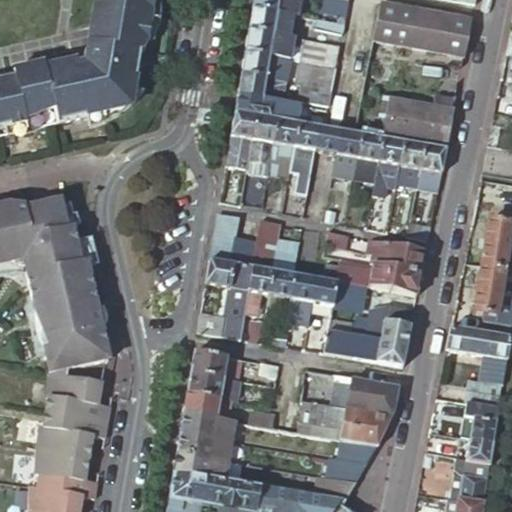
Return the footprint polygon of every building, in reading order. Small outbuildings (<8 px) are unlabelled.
[(0,131),(6,130),(8,137),(13,136),(17,137),(23,137),(25,137),(29,135),(27,125),(42,122),(40,114),(54,110),(58,126),(104,115),(102,106),(125,101),(125,100),(131,99),(132,93),(134,93),(139,64),(135,63),(136,54),(141,55),(145,55),(154,0),(96,0),(89,44),(93,45),(92,50),(89,50),(88,51),(85,54),(84,59),(85,66),(79,67),(78,63),(46,70),(45,66),(14,73),(16,85),(4,88),(3,84),(0,84),(0,131)] [(250,0),(249,9),(294,17),(297,0),(250,0)] [(324,0),(312,0),(310,14),(341,20),(344,4),(324,0)] [(461,60),(469,21),(378,5),(370,44),(461,60)] [(249,9),(245,31),(285,38),(290,39),(294,17),(249,9)] [(316,31),(338,36),(339,26),(317,22),(316,31)] [(245,31),(242,53),(282,60),(284,43),(285,38),(245,31)] [(511,33),(508,33),(502,61),(508,62),(505,83),(511,84),(511,33)] [(301,64),(331,71),(336,48),(290,39),(285,38),(284,43),(282,60),(286,61),(289,44),(305,47),(301,64)] [(242,53),(238,76),(278,82),(282,60),(242,53)] [(297,86),(328,91),(331,71),(301,64),(296,63),(292,85),(297,86)] [(238,76),(234,97),(277,104),(281,83),(278,82),(238,76)] [(295,102),(325,108),(328,91),(297,86),(295,102)] [(234,97),(231,113),(253,117),(275,121),(295,125),(302,126),(304,118),(294,116),(295,107),(277,104),(234,97)] [(432,97),(431,108),(448,111),(450,100),(432,97)] [(443,151),(451,112),(448,111),(431,108),(386,100),(382,119),(380,118),(376,139),(379,139),(400,143),(421,147),(443,151)] [(231,113),(222,167),(244,171),(253,117),(231,113)] [(244,171),(243,176),(265,180),(265,179),(275,121),(253,117),(244,171)] [(295,125),(275,121),(265,179),(275,181),(277,166),(287,168),(291,150),(295,125)] [(302,126),(295,125),(291,150),(303,152),(295,193),(304,195),(312,153),(316,128),(302,126)] [(321,129),(316,128),(312,153),(333,157),(337,132),(321,129)] [(358,136),(352,135),(337,132),(333,157),(329,180),(350,183),(358,136)] [(376,139),(358,136),(350,183),(371,187),(379,139),(376,139)] [(379,139),(371,187),(369,197),(380,199),(382,187),(392,189),(393,184),(400,143),(379,139)] [(421,147),(400,143),(393,184),(413,188),(421,147)] [(413,189),(434,193),(443,151),(421,147),(413,188),(413,189)] [(277,166),(275,181),(285,183),(287,168),(277,166)] [(511,227),(511,228),(505,260),(511,260),(511,189),(505,188),(502,205),(511,206),(511,227)] [(327,189),(323,212),(338,215),(342,192),(327,189)] [(39,306),(50,355),(45,356),(49,376),(68,380),(69,372),(85,368),(110,362),(101,327),(107,326),(108,322),(108,318),(105,313),(103,311),(98,312),(87,263),(82,265),(73,229),(67,230),(60,221),(57,203),(49,205),(30,209),(31,211),(26,212),(25,208),(10,205),(0,207),(0,266),(11,264),(20,269),(25,268),(34,307),(39,306)] [(214,215),(206,261),(228,265),(233,241),(237,219),(214,215)] [(488,222),(480,269),(511,273),(511,260),(505,260),(511,228),(511,225),(488,222)] [(254,245),(249,269),(252,269),(268,272),(272,253),(274,241),(277,226),(258,223),(254,245)] [(403,239),(424,243),(427,230),(406,226),(403,239)] [(343,252),(346,238),(325,234),(322,248),(343,252)] [(233,241),(228,265),(249,269),(254,245),(233,241)] [(293,257),(296,245),(274,241),(272,253),(293,257)] [(418,276),(422,253),(364,242),(361,257),(369,259),(368,267),(370,267),(418,276)] [(272,273),(290,276),(293,257),(272,253),(268,272),(272,273)] [(197,315),(194,334),(238,342),(243,317),(252,269),(249,269),(228,265),(206,261),(202,286),(226,290),(220,318),(197,315)] [(334,278),(336,267),(323,264),(322,271),(326,271),(325,277),(334,278)] [(349,268),(336,267),(334,278),(333,283),(335,284),(346,285),(349,268)] [(413,297),(418,276),(370,267),(369,272),(366,289),(413,297)] [(363,288),(366,289),(369,272),(349,268),(346,285),(363,288)] [(252,269),(243,317),(263,320),(266,308),(267,297),(272,273),(268,272),(252,269)] [(511,273),(480,269),(472,315),(483,317),(494,319),(499,294),(505,295),(506,287),(511,287),(511,273)] [(289,301),(293,276),(290,276),(272,273),(267,297),(287,301),(289,301)] [(309,305),(314,280),(311,279),(293,276),(289,301),(287,301),(286,311),(284,324),(305,328),(309,305)] [(330,308),(335,284),(333,283),(314,280),(309,305),(330,308)] [(359,310),(363,288),(346,285),(335,284),(330,308),(352,312),(359,310)] [(481,323),(511,328),(511,320),(511,287),(506,287),(505,295),(499,294),(494,319),(483,317),(481,323)] [(286,311),(287,301),(267,297),(266,308),(286,311)] [(321,356),(399,370),(410,312),(384,307),(377,325),(372,352),(368,351),(373,324),(356,320),(345,338),(324,335),(321,356)] [(480,334),(509,339),(511,328),(481,323),(480,334)] [(248,324),(245,343),(257,345),(258,340),(260,340),(262,327),(248,324)] [(449,329),(445,353),(505,363),(509,339),(480,334),(449,329)] [(267,346),(282,349),(284,337),(269,335),(267,346)] [(238,362),(191,354),(187,375),(221,381),(235,383),(238,362)] [(276,369),(258,365),(256,379),(273,382),(276,369)] [(330,396),(333,378),(302,373),(299,391),(330,396)] [(221,381),(187,375),(184,394),(217,400),(220,385),(221,381)] [(47,415),(108,426),(111,410),(95,407),(96,400),(98,400),(101,385),(68,380),(49,376),(45,399),(49,400),(47,415)] [(328,409),(389,420),(395,389),(333,378),(330,396),(328,409)] [(220,385),(217,400),(226,402),(229,387),(220,385)] [(467,407),(497,412),(497,409),(500,391),(467,385),(464,406),(467,407)] [(184,394),(180,414),(214,420),(217,400),(184,394)] [(374,449),(389,420),(328,409),(298,404),(293,434),(338,442),(374,449)] [(469,442),(491,446),(497,412),(467,407),(465,421),(473,422),(469,442)] [(240,413),(238,425),(268,430),(270,418),(240,413)] [(180,414),(177,435),(227,443),(230,423),(214,420),(180,414)] [(90,438),(105,442),(108,426),(47,415),(44,430),(41,429),(40,437),(89,440),(90,438)] [(177,435),(173,455),(224,463),(227,443),(177,435)] [(88,446),(89,440),(40,437),(37,451),(89,460),(91,446),(88,446)] [(369,458),(374,449),(338,442),(335,462),(363,467),(369,458)] [(466,463),(487,467),(491,446),(469,442),(466,463)] [(95,500),(98,485),(82,482),(84,475),(86,475),(89,460),(37,451),(36,476),(41,476),(38,490),(82,498),(95,500)] [(173,455),(170,474),(221,483),(224,463),(173,455)] [(353,485),(363,467),(335,462),(327,461),(324,481),(353,485)] [(459,504),(480,508),(486,470),(487,467),(466,463),(456,461),(453,476),(454,476),(463,478),(459,504)] [(224,463),(221,483),(236,486),(239,466),(224,463)] [(170,474),(165,501),(196,507),(201,502),(218,505),(216,511),(235,511),(236,508),(256,511),(256,510),(267,511),(269,511),(273,492),(236,486),(221,483),(170,474)] [(454,476),(449,503),(459,504),(463,478),(454,476)] [(314,499),(341,503),(349,491),(353,485),(324,481),(317,479),(314,499)] [(76,511),(77,511),(80,511),(82,498),(38,490),(30,489),(30,511),(76,511)] [(335,511),(339,507),(341,503),(314,499),(273,492),(269,511),(335,511)] [(196,511),(197,507),(196,507),(165,501),(163,511),(196,511)] [(479,511),(480,508),(459,504),(449,503),(447,502),(445,511),(479,511)]
